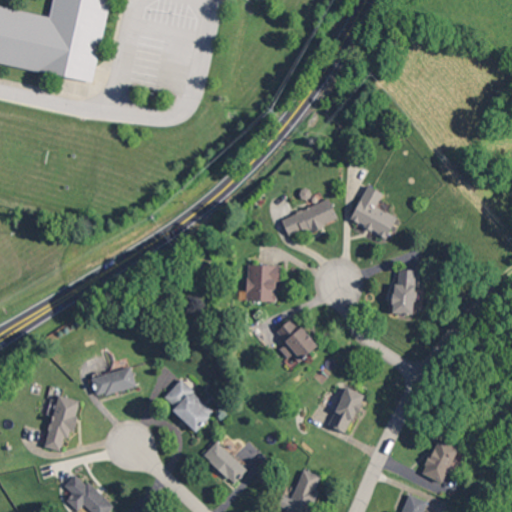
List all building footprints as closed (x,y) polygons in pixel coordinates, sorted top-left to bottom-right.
[(0,3),(0,60),(94,81),(111,0),(54,0),(51,16),(0,3)] [(377,192),(360,185),(345,221),(384,237),(392,216),(371,207),(377,192)] [(335,217),(327,197),(276,219),(285,239),(335,217)] [(278,265),(242,264),(241,300),(270,301),(271,282),(277,282),(278,265)] [(410,270),(393,269),(392,285),(384,284),(382,313),(408,314),(410,270)] [(275,348),(284,361),(306,345),(287,316),(270,328),(281,344),(275,348)] [(94,374),(98,394),(139,386),(135,366),(94,374)] [(201,430),(218,412),(184,377),(166,395),(201,430)] [(356,393),(337,386),(323,425),(341,432),(356,393)] [(69,450),(81,398),(60,393),(48,445),(69,450)] [(416,473),(437,482),(453,447),(432,438),(416,473)] [(235,481),(249,467),(219,439),(206,453),(235,481)] [(311,511),(325,474),(304,467),(287,511),(311,511)] [(89,511),(112,511),(112,496),(93,496),(93,480),(70,480),(70,507),(89,507),(89,511)] [(402,511),(424,511),(429,498),(409,492),(402,511)]
